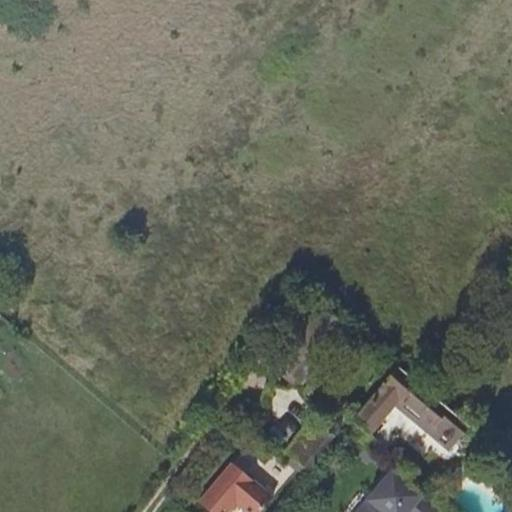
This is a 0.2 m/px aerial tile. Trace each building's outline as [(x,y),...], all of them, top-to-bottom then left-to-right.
[(342,320),(318,301),(272,361),(295,381),(342,320)] [(354,415),(357,417),(370,428),(398,394),(415,408),(410,414),(449,446),(469,422),(436,396),(397,364),(354,415)] [(282,447),(305,462),(307,463),(308,462),(310,460),(332,427),(306,412),(282,447)] [(349,426),(367,441),(375,432),(370,428),(357,417),(349,426)] [(217,511),(230,496),(250,511),(267,489),(224,457),(193,497),(212,511),(217,511)] [(405,511),(433,511),(441,503),(389,460),(353,504),(362,511),(398,511),(401,508),(405,511)]
